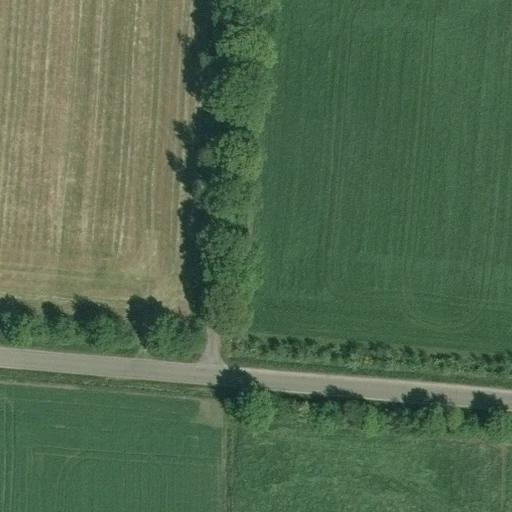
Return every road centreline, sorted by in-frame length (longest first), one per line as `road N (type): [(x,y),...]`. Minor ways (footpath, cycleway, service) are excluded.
road 1 (unclassified): [(0,356),(511,402)]
road 2 (track): [(211,378),(238,0)]
